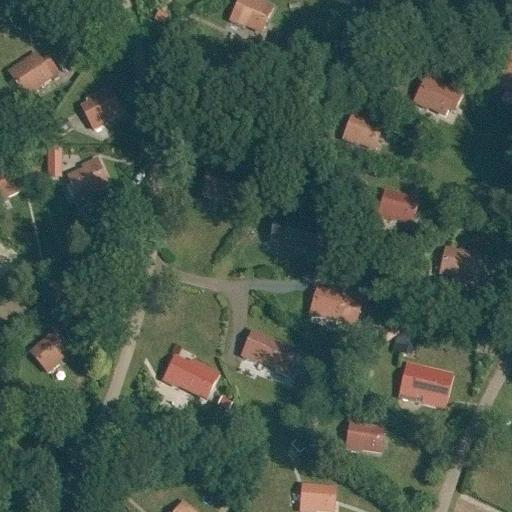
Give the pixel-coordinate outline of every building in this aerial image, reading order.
[(240,0),(231,21),(230,23),(242,29),(244,27),(260,35),(270,13),(272,9),(252,0),(240,0)] [(161,13),(155,22),(165,28),(171,19),(161,13)] [(68,51),(75,56),(81,47),(73,42),(68,51)] [(293,59),(299,69),(307,64),(301,54),(293,59)] [(9,74),(26,100),(37,92),(36,90),(51,80),(36,56),(9,74)] [(511,60),(497,86),(509,93),(510,91),(511,92),(511,60)] [(293,71),(287,61),(279,66),(285,76),(293,71)] [(428,77),(426,82),(416,102),(415,105),(426,111),(428,109),(444,117),(448,110),(453,113),(461,97),(456,94),(457,92),(428,77)] [(82,109),(94,132),(106,126),(105,123),(121,115),(108,90),(87,101),(89,105),(82,109)] [(345,139),(343,142),(356,147),(357,145),(374,151),(377,144),(382,146),(389,129),(383,127),(384,125),(354,113),(344,139),(345,139)] [(90,194),(107,187),(96,162),(82,168),(84,172),(68,179),(72,187),(67,189),(71,198),(76,196),(81,209),(94,203),(90,194)] [(5,200),(22,192),(10,166),(0,171),(0,201),(4,200),(5,200)] [(216,198),(234,202),(239,179),(208,172),(203,195),(216,197),(216,198)] [(392,220),(410,225),(417,203),(385,194),(379,216),(392,220)] [(321,226),(312,224),(292,220),(291,225),(276,222),(272,244),(284,247),(303,251),(304,245),(317,247),(319,238),(321,226)] [(454,277),(472,281),(477,259),(446,252),(440,275),(453,278),(454,277)] [(357,319),(362,299),(331,290),(330,295),(317,291),(311,313),(324,317),(342,323),(344,316),(357,319)] [(31,355),(48,375),(58,366),(57,364),(71,352),(56,334),(31,355)] [(252,335),(243,356),(242,359),(254,365),(256,362),(272,369),(276,371),(275,373),(288,379),(298,355),(282,348),(252,335)] [(401,357),(416,361),(418,349),(403,346),(401,357)] [(190,367),(175,360),(164,383),(176,389),(178,387),(194,395),(197,389),(209,394),(218,376),(192,364),(190,367)] [(313,368),(307,379),(320,386),(326,375),(313,368)] [(402,402),(402,400),(431,407),(437,379),(393,369),(386,398),(402,402)] [(218,410),(229,416),(234,406),(223,400),(218,410)] [(302,422),(309,433),(316,428),(310,417),(302,422)] [(347,449),(360,451),(360,452),(379,454),(382,431),(350,427),(347,449)] [(293,449),(302,457),(308,450),(299,442),(293,449)] [(333,511),(335,491),(303,489),(301,511),(311,511),(333,511)]
